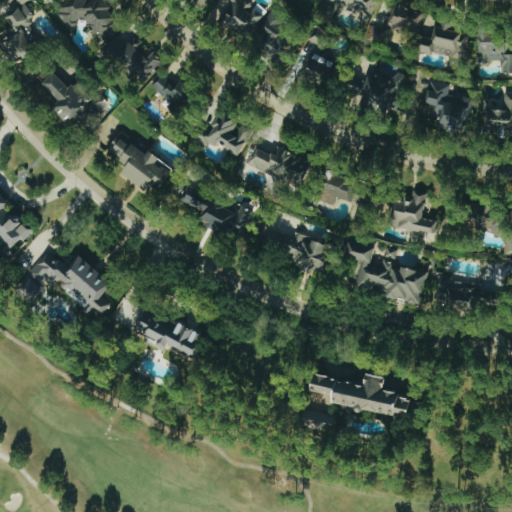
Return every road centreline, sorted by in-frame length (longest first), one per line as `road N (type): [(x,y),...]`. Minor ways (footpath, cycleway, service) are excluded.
road 1 (residential): [(511,352),(395,339),(252,291),(139,227),(0,99)]
road 2 (residential): [(511,172),(438,165),(312,123),(194,47),(147,0)]
